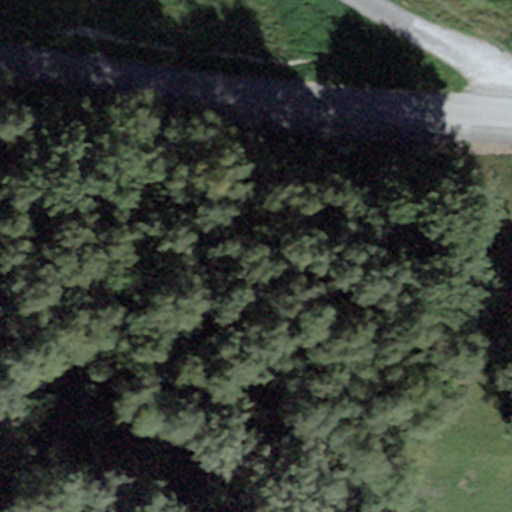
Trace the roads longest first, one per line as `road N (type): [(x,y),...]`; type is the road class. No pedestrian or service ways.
road 1 (unclassified): [(511,126),(0,57)]
road 2 (track): [(511,109),(471,56),(384,0)]
